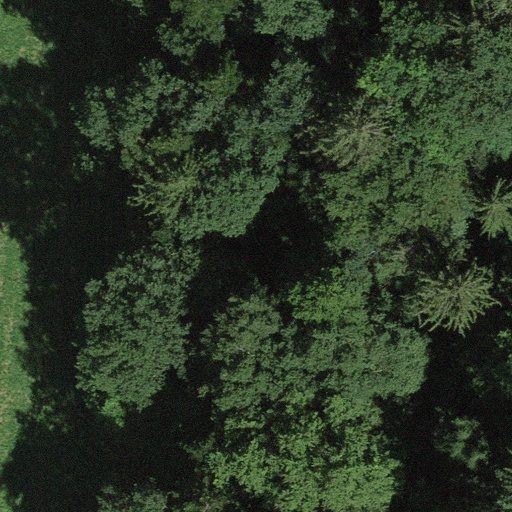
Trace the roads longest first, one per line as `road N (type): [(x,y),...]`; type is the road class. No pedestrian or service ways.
road 1 (track): [(164,511),(173,129),(210,0)]
road 2 (track): [(401,511),(429,374),(511,206)]
